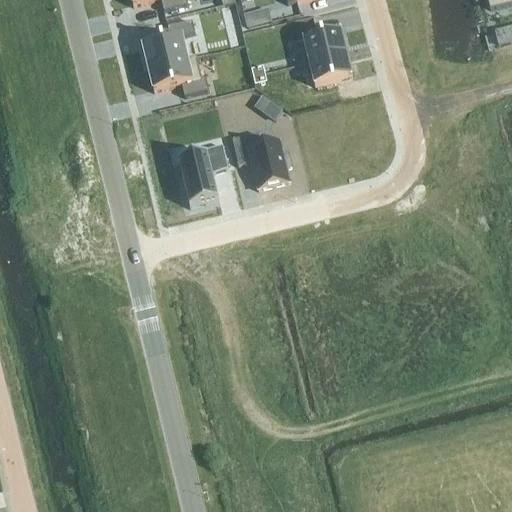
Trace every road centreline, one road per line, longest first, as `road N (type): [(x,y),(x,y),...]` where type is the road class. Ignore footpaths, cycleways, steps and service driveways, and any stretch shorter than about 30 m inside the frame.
road 1 (residential): [(404,174),(423,198),(508,511)]
road 2 (residential): [(130,254),(378,196),(404,174)]
road 3 (tertiary): [(192,511),(130,254)]
road 4 (tertiary): [(130,254),(69,0)]
road 5 (residential): [(371,0),(410,140)]
road 6 (unknown): [(0,244),(121,215)]
